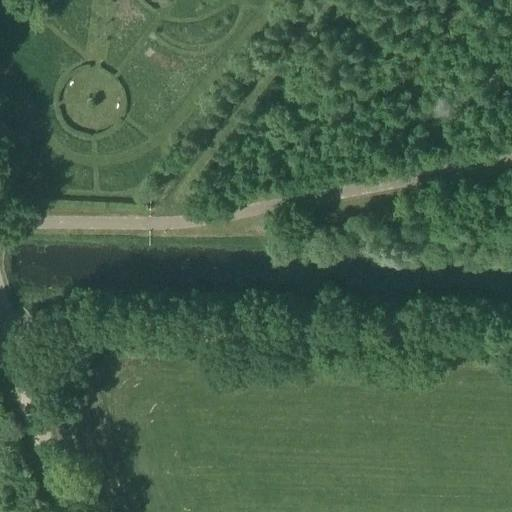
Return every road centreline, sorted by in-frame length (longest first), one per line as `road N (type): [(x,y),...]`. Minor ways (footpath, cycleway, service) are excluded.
road 1 (unclassified): [(511,347),(49,333),(12,340)]
road 2 (track): [(12,340),(65,511)]
